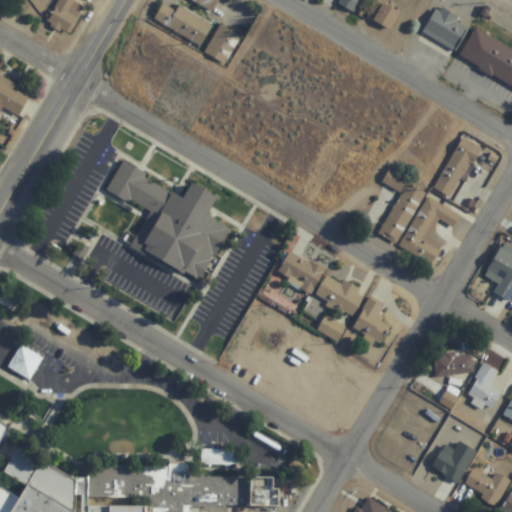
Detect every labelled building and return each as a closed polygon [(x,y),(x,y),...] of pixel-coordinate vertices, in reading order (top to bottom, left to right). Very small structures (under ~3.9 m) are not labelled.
[(84,7),(71,0),(59,0),(46,23),(68,36),(84,7)] [(219,0),(187,0),(213,13),(219,0)] [(341,0),(339,6),(355,15),(363,0),(341,0)] [(399,13),(384,4),(371,25),(386,34),(399,13)] [(179,7),(176,12),(163,5),(153,22),(200,48),(212,25),(179,7)] [(422,34),(455,53),(470,26),(437,7),(422,34)] [(243,37),(219,25),(204,56),(229,68),(243,37)] [(511,87),(511,50),(474,31),(459,60),(511,87)] [(0,78),(0,112),(0,113),(2,109),(18,118),(30,95),(0,78)] [(480,147),(461,138),(435,191),(453,200),(480,147)] [(444,194),(462,204),(492,153),(475,143),(444,194)] [(107,193),(149,213),(131,251),(203,284),(229,229),(207,219),(217,198),(191,185),(185,197),(119,166),(107,193)] [(400,176),(439,199),(406,252),(387,240),(412,201),(392,189),(400,176)] [(440,203),(471,222),(464,235),(448,225),(436,245),(450,253),(438,271),(410,254),(440,203)] [(486,278),(500,285),(494,296),(511,304),(511,302),(511,249),(502,245),(486,278)] [(277,275),(311,296),(325,272),(291,252),(277,275)] [(353,319),(366,294),(343,282),(342,285),(326,277),(314,300),(353,319)] [(352,331),(381,347),(391,327),(377,320),(385,305),(370,297),(352,331)] [(473,376),(471,355),(434,357),(435,378),(473,376)] [(492,414),(503,395),(490,388),(499,373),(485,364),(465,397),(492,414)] [(511,401),(503,417),(511,422),(511,401)] [(0,511),(187,511),(188,505),(248,510),(250,480),(187,476),(187,470),(94,464),(88,474),(88,480),(69,479),(4,442),(4,441),(10,430),(0,424),(0,511)] [(462,483),(475,452),(458,444),(455,452),(444,447),(434,470),(462,483)] [(465,485),(483,494),(481,500),(496,508),(511,480),(496,471),(493,478),(474,468),(465,485)] [(277,480),(252,480),(252,507),(277,507),(277,480)] [(511,511),(511,493),(502,509),(505,511),(511,511)] [(395,511),(366,496),(357,511),(395,511)]
